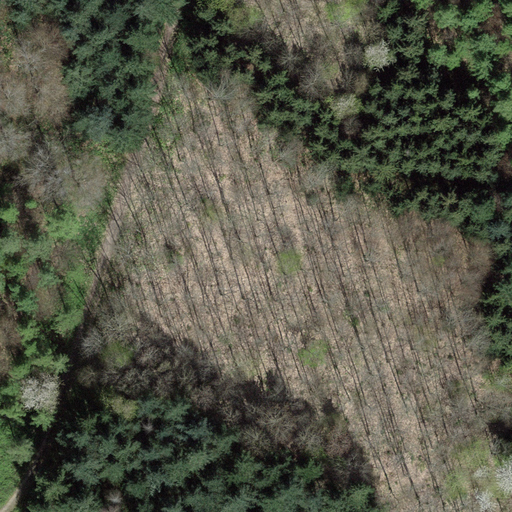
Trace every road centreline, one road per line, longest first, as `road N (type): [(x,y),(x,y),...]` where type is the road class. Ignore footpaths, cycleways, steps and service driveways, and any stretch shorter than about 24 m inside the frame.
road 1 (track): [(0,491),(65,375),(106,279),(173,46),(177,0)]
road 2 (motorway): [(511,330),(174,511)]
